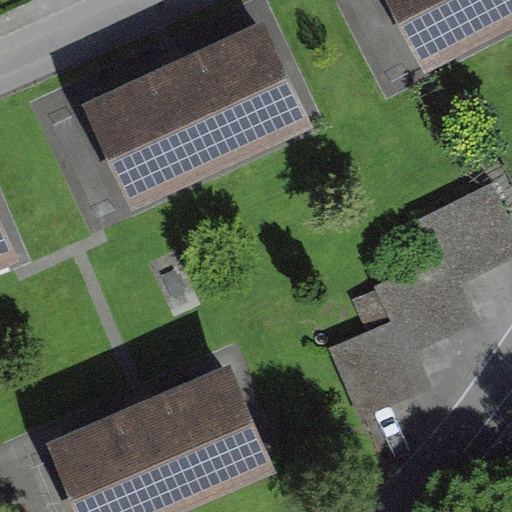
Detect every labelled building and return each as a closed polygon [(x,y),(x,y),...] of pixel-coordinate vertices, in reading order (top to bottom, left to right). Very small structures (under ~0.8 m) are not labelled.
[(511,0),(390,0),(428,70),(511,26),(511,0)] [(265,23),(90,105),(136,202),(311,120),(265,23)] [(385,325),(330,349),(361,419),(427,390),(408,347),(470,320),(453,282),(511,256),(511,225),(493,182),(414,217),(429,251),(365,279),(385,325)] [(0,217),(0,268),(18,261),(0,217)] [(227,362),(48,440),(79,511),(164,511),(273,465),(227,362)]
